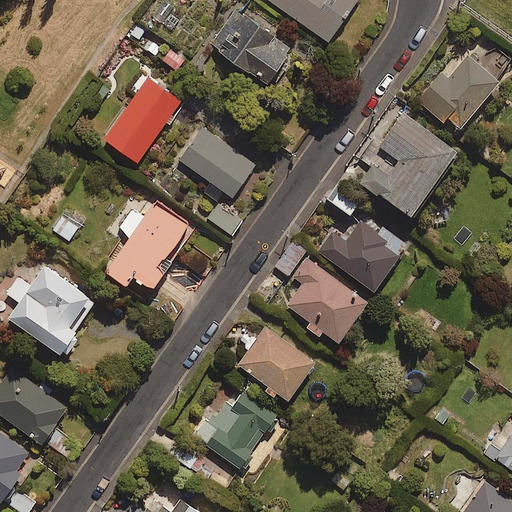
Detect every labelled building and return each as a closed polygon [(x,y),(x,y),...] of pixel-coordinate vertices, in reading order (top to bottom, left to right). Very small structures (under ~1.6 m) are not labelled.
[(275,0),(327,36),(352,0),(275,0)] [(290,41),(238,3),(212,38),(264,76),(290,41)] [(148,28),(134,18),(123,35),(137,45),(148,28)] [(165,43),(153,34),(142,50),(153,58),(165,43)] [(186,55),(168,44),(158,60),(175,71),(186,55)] [(498,78),(466,52),(447,75),(440,70),(417,99),(442,119),(446,113),(460,124),(498,78)] [(137,156),(164,118),(169,121),(175,113),(170,109),(180,96),(147,72),(104,133),(137,156)] [(454,141),(400,104),(377,139),(398,154),(394,160),(378,149),(361,174),(409,206),(454,141)] [(233,195),(265,150),(211,111),(178,157),(208,179),(202,187),(216,197),(223,188),(233,195)] [(357,199),(338,186),(330,196),(349,210),(357,199)] [(187,220),(155,197),(142,215),(132,207),(119,225),(130,232),(106,264),(124,277),(131,268),(151,282),(170,256),(164,252),(187,220)] [(84,217),(68,204),(52,225),(68,238),(84,217)] [(241,219),(216,204),(207,217),(232,232),(241,219)] [(379,226),(361,214),(350,231),(336,221),(318,248),(374,286),(406,238),(381,222),(379,226)] [(304,249),(291,241),(275,264),(288,272),(304,249)] [(319,330),(322,326),(337,336),(365,296),(306,255),(294,274),(300,278),(284,300),(308,316),(305,321),(319,330)] [(100,301),(48,267),(35,287),(19,276),(7,294),(24,306),(15,320),(70,356),(72,354),(75,356),(85,340),(81,338),(83,334),(79,332),(100,301)] [(313,357),(264,323),(239,360),(288,394),(313,357)] [(41,379),(38,383),(13,365),(0,382),(0,409),(40,439),(66,404),(50,392),(53,387),(41,379)] [(275,411),(242,389),(231,405),(220,397),(195,434),(240,464),(275,411)] [(511,428),(495,455),(511,466),(511,428)] [(0,495),(31,451),(0,429),(0,495)] [(511,511),(511,498),(483,479),(460,511),(511,511)] [(202,511),(171,491),(159,509),(149,503),(142,511),(202,511)]
